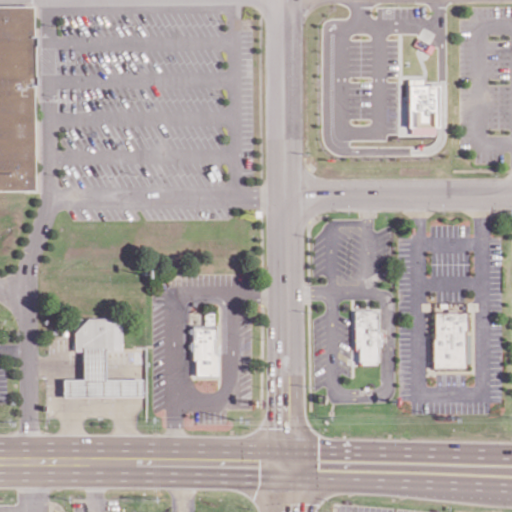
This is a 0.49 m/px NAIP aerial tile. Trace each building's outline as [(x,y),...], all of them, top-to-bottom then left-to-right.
[(0,190),(33,190),(33,5),(0,5),(0,190)] [(422,78),(407,78),(408,134),(437,134),(436,84),(423,85),(422,78)] [(353,348),(358,348),(358,364),(378,364),(377,310),(353,310),(353,348)] [(190,361),(194,361),(193,375),(214,375),(214,313),(203,312),(203,325),(190,325),(190,361)] [(432,367),(468,367),(468,334),(466,334),(466,312),(432,312),(432,367)] [(62,397),(141,396),(141,379),(104,379),(104,350),(120,350),(120,318),(75,318),(75,350),(81,350),(81,379),(62,379),(62,397)]
